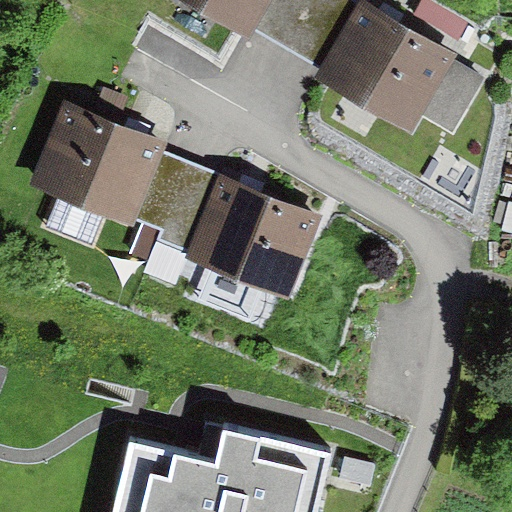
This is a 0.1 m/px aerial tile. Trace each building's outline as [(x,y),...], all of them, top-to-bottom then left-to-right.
[(266,0),(176,0),(244,40),(252,26),(266,0)] [(361,2),(356,0),(266,0),(252,26),(324,67),(361,2)] [(469,23),(426,0),(424,0),(415,17),(459,41),(469,23)] [(458,55),(361,2),(324,67),(316,83),(412,136),(423,117),(455,135),(487,78),(455,60),(458,55)] [(168,146),(60,106),(30,186),(139,225),(142,219),(166,154),(168,146)] [(224,176),(166,154),(142,219),(166,229),(160,243),(193,256),(224,176)] [(328,217),(224,176),(193,256),(190,262),(294,302),(328,217)] [(213,452),(129,433),(110,511),(312,511),(328,446),(220,421),(213,452)]
